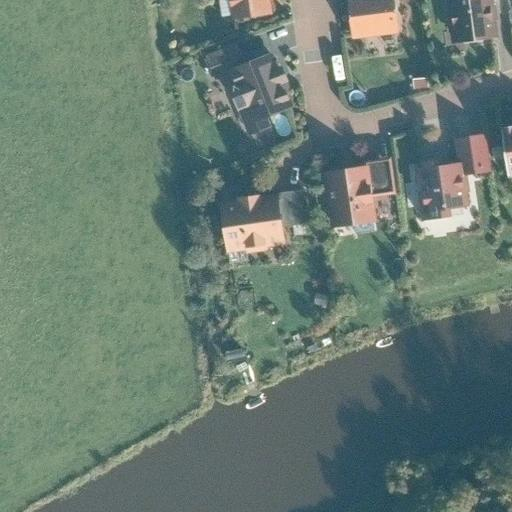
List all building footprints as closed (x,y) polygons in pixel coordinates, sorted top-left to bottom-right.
[(271,0),(230,0),(234,21),(274,16),(271,0)] [(395,0),(349,0),(354,39),(399,33),(395,0)] [(494,0),(449,0),(455,43),(499,37),(494,0)] [(273,54),(224,74),(248,136),(272,128),(269,118),(296,108),(273,54)] [(499,103),(486,108),(492,125),(504,120),(499,103)] [(511,128),(501,130),(508,177),(511,176),(511,128)] [(463,164),(415,172),(422,221),(452,216),(451,209),(470,206),(463,164)] [(370,167),(324,173),(332,227),(378,221),(370,167)] [(278,194),(220,203),(228,252),(286,243),(278,194)]
